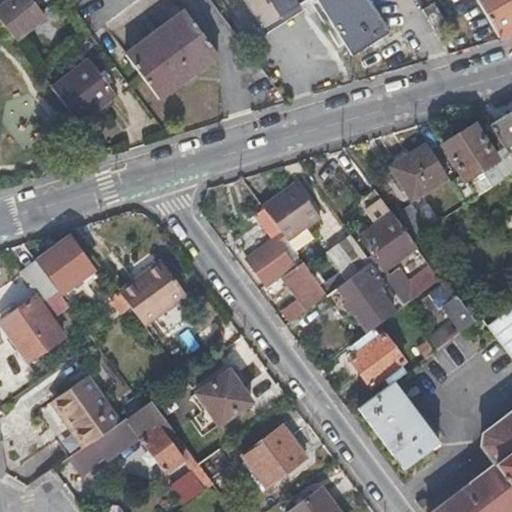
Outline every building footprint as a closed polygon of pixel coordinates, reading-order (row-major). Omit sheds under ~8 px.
[(32,0),(6,0),(0,5),(0,19),(15,38),(45,15),(42,11),(32,0)] [(368,0),(243,0),(267,37),(320,4),(357,63),(394,41),(368,0)] [(511,0),(478,0),(501,38),(511,31),(511,0)] [(436,36),(450,27),(438,8),(425,15),(436,36)] [(186,9),(127,54),(160,97),(220,54),(186,9)] [(58,89),(82,118),(117,89),(91,57),(83,63),(86,67),(58,89)] [(86,67),(83,63),(54,85),(58,89),(86,67)] [(25,143),(54,125),(33,93),(5,111),(25,143)] [(511,158),(511,111),(508,113),(490,125),(505,148),(511,158)] [(473,125),(458,134),(491,187),(511,173),(511,158),(505,148),(493,155),(473,125)] [(491,187),(458,134),(443,143),(463,175),(451,183),(465,204),(491,187)] [(441,166),(427,143),(390,166),(411,199),(447,176),(441,166)] [(295,183),(262,206),(287,240),(307,227),(321,218),(295,183)] [(411,205),(398,213),(412,234),(425,225),(411,205)] [(416,247),(391,213),(360,236),(384,270),(416,247)] [(307,227),(287,240),(295,251),(315,237),(307,227)] [(369,260),(353,236),(328,254),(339,270),(345,278),(369,260)] [(69,239),(38,260),(60,289),(80,275),(85,280),(95,272),(69,239)] [(281,310),(289,321),(324,293),(326,292),(319,284),(313,276),(301,259),(293,264),(273,239),(246,259),(266,284),(280,273),(299,298),(281,310)] [(145,326),(187,294),(163,261),(158,260),(145,270),(146,275),(137,281),(135,278),(118,290),(127,303),(145,326)] [(373,265),(369,260),(345,278),(326,292),(324,293),(341,315),(350,308),(367,331),(374,327),(395,311),(378,289),(385,282),(373,265)] [(345,278),(339,270),(319,284),(326,292),(345,278)] [(387,284),(402,305),(424,289),(419,282),(409,289),(399,276),(387,284)] [(460,330),(474,320),(447,282),(428,295),(437,307),(442,304),(460,330)] [(118,290),(116,288),(108,294),(119,309),(127,303),(118,290)] [(33,296),(0,320),(0,324),(26,361),(62,335),(33,296)] [(385,387),(393,381),(406,371),(400,363),(404,360),(384,332),(380,335),(374,327),(367,331),(352,343),(358,351),(349,358),(370,386),(379,379),(385,387)] [(227,369),(196,391),(218,422),(250,398),(227,369)] [(54,399),(86,444),(118,421),(86,376),(54,399)] [(385,387),(358,407),(403,466),(438,441),(393,381),(385,387)] [(150,399),(142,405),(136,409),(118,421),(86,444),(67,457),(80,475),(137,435),(163,471),(190,453),(150,399)] [(511,511),(511,410),(481,434),(481,445),(495,462),(481,473),(430,511),(511,511)] [(281,424),(242,453),(265,486),(305,455),(281,424)] [(227,459),(218,446),(197,461),(206,473),(227,459)] [(193,469),(171,486),(186,505),(208,489),(193,469)] [(339,511),(320,487),(286,511),(339,511)]
